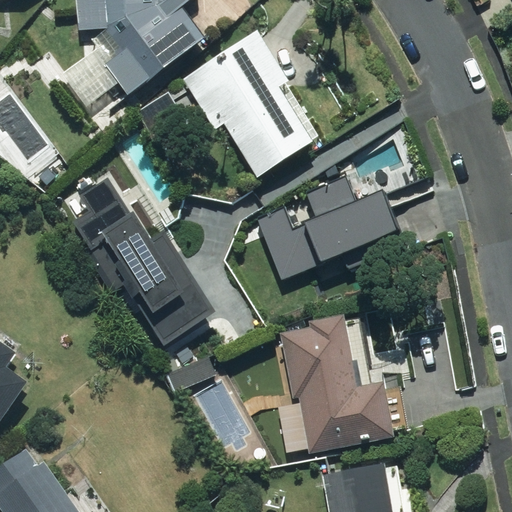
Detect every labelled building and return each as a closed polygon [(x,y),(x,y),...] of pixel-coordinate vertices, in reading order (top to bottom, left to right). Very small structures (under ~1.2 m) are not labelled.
[(186,52),(181,0),(102,0),(108,59),(186,52)] [(251,183),(309,146),(246,46),(187,83),(251,183)] [(380,182),(258,221),(279,286),(401,248),(380,182)] [(157,352),(214,320),(153,214),(96,246),(157,352)] [(305,454),(393,442),(376,320),(288,333),(305,454)] [(176,359),(164,366),(179,395),(214,377),(207,362),(184,374),(176,359)] [(0,427),(25,386),(0,370),(0,427)] [(0,507),(3,511),(70,511),(34,458),(0,480),(0,507)] [(387,511),(381,470),(321,479),(325,511),(387,511)]
